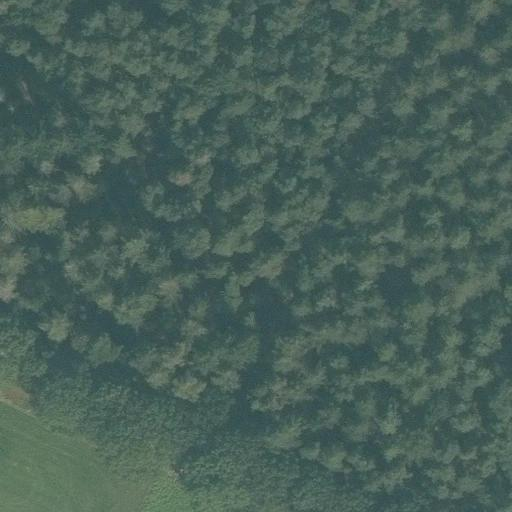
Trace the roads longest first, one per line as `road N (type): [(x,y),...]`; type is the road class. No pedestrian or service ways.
road 1 (track): [(357,511),(0,337)]
road 2 (track): [(228,465),(358,181)]
road 3 (track): [(358,181),(443,0)]
